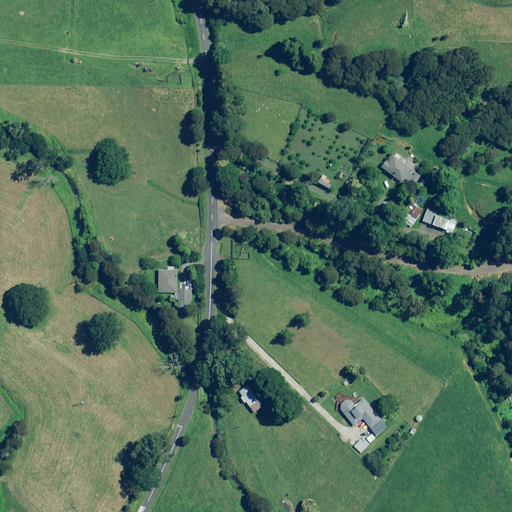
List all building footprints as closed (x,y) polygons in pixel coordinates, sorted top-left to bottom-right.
[(412,170),(391,154),(381,168),(401,183),(404,179),(409,183),(414,177),(409,173),(412,170)] [(353,183),(346,181),(342,197),(349,200),(352,189),(353,183)] [(448,220),(427,212),(424,222),(444,230),(448,220)] [(418,218),(412,215),(406,224),(411,228),(418,218)] [(177,290),(177,271),(175,271),(175,268),(167,268),(167,271),(159,270),(158,293),(175,293),(175,309),(193,309),(193,290),(177,290)] [(238,392),(241,395),(239,397),(244,404),(246,402),(254,412),(263,406),(247,385),(238,392)] [(341,410),(354,426),(363,419),(371,429),(381,421),(364,399),(355,406),(351,401),(350,401),(349,401),(348,400),(347,400),(346,401),(345,401),(344,402),(343,402),(342,403),(341,404),(341,405),(340,406),(340,408),(340,409),(341,410)] [(370,445),(366,441),(363,444),(360,441),(354,447),(361,454),(370,445)]
